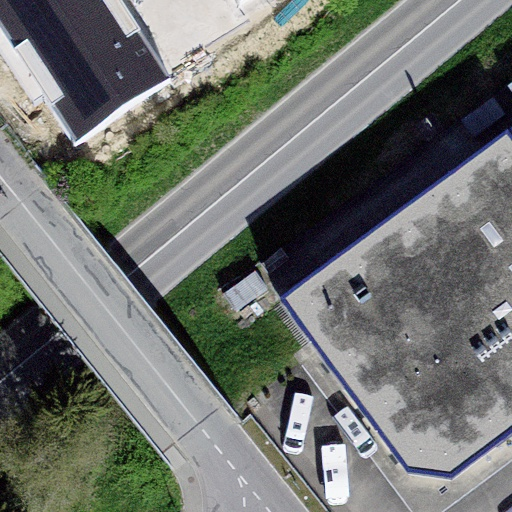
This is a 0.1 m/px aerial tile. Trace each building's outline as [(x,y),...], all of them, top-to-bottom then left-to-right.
[(114,0),(0,0),(0,31),(75,147),(170,85),(114,0)] [(234,0),(240,9),(253,0),(234,0)] [(511,138),(273,316),(420,511),(433,511),(511,453),(511,138)] [(92,431),(31,482),(55,511),(133,511),(149,500),(92,431)] [(55,511),(31,482),(0,507),(0,511),(55,511)]
